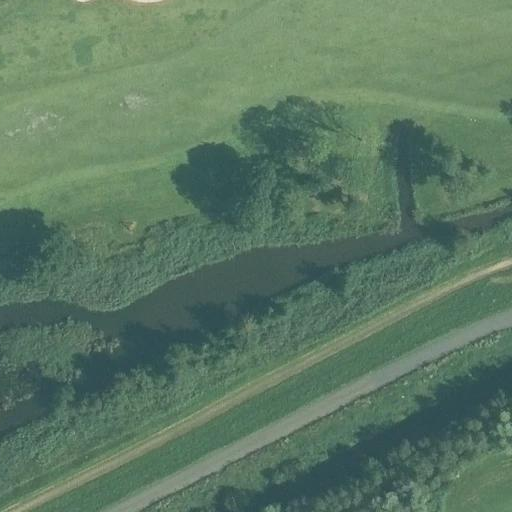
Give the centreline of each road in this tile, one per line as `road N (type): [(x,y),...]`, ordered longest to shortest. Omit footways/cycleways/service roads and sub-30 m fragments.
road 1 (unknown): [(511,263),(19,511)]
road 2 (unclassified): [(119,511),(415,358),(511,320)]
